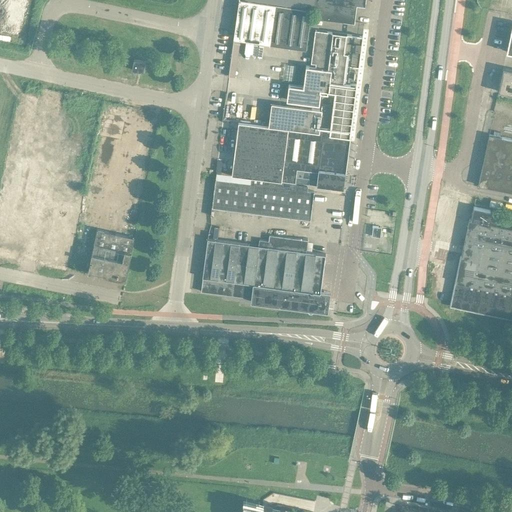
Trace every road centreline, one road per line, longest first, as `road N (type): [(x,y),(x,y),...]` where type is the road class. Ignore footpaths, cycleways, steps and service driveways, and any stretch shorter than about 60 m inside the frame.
road 1 (unclassified): [(173,329),(201,107)]
road 2 (unclassified): [(39,72),(51,18),(67,6),(211,35)]
road 3 (secondary): [(436,0),(414,168)]
road 4 (unclassified): [(201,107),(39,72)]
road 5 (secondary): [(401,330),(425,169)]
road 6 (secondary): [(414,168),(386,327)]
road 7 (unclassified): [(483,55),(456,177),(425,169)]
road 8 (unclassified): [(364,161),(345,301)]
road 9 (unclassified): [(380,21),(364,161)]
road 10 (secondary): [(173,329),(303,339)]
road 11 (secondary): [(49,322),(173,329)]
road 12 (residential): [(119,299),(0,273)]
road 13 (secondary): [(425,169),(441,50)]
